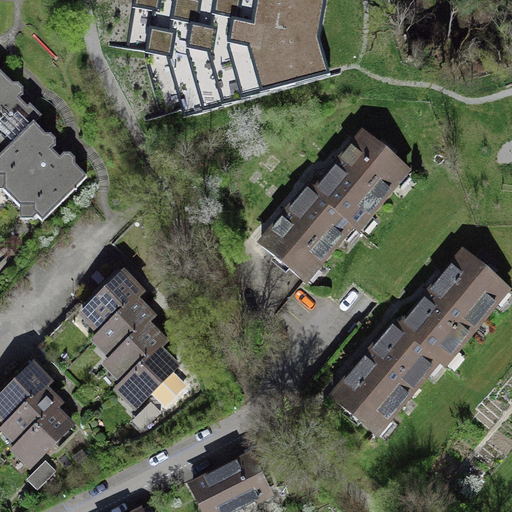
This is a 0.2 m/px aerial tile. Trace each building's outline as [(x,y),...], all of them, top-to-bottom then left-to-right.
[(133,0),(125,49),(145,53),(146,63),(162,117),(181,111),(184,119),(330,76),(320,42),(323,26),(327,0),(133,0)] [(0,70),(0,152),(0,153),(31,121),(40,113),(22,94),(23,86),(18,81),(11,82),(0,70)] [(0,189),(6,190),(20,205),(20,216),(34,216),(38,220),(87,174),(73,162),(73,155),(70,151),(65,150),(60,155),(50,146),(55,142),(54,136),(50,130),(43,130),(31,121),(0,153),(0,152),(0,189)] [(364,134),(314,194),(355,228),(361,233),(411,174),(364,134)] [(355,228),(314,194),(309,189),(260,247),(306,285),(355,228)] [(511,302),(511,284),(469,251),(405,331),(456,372),(511,302)] [(144,288),(124,268),(79,311),(99,331),(137,294),(144,288)] [(99,331),(91,338),(110,357),(149,319),(156,313),(137,294),(99,331)] [(60,322),(82,343),(92,332),(69,311),(60,322)] [(162,344),(168,339),(149,319),(110,357),(103,363),(122,383),(162,344)] [(50,333),(72,354),(82,343),(60,322),(50,333)] [(405,331),(400,326),(337,402),(385,442),(448,367),(405,331)] [(72,354),(50,333),(41,342),(64,363),(72,354)] [(116,388),(135,408),(182,364),(162,344),(122,383),(116,388)] [(48,380),(53,376),(37,360),(0,396),(0,412),(8,421),(48,380)] [(3,426),(20,443),(58,402),(65,396),(48,380),(8,421),(3,426)] [(15,448),(33,465),(76,419),(58,402),(20,443),(15,448)] [(264,459),(198,488),(208,511),(263,511),(284,503),(264,459)]
